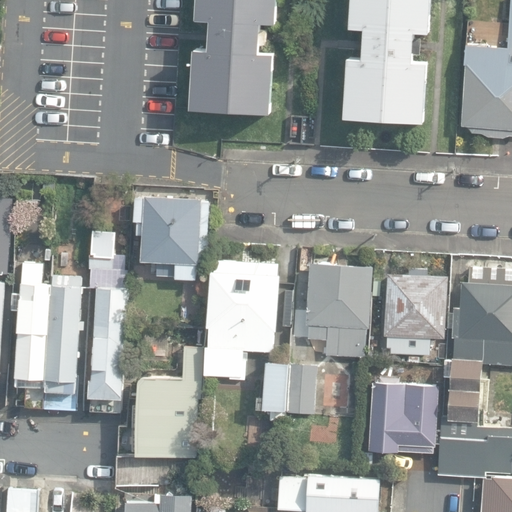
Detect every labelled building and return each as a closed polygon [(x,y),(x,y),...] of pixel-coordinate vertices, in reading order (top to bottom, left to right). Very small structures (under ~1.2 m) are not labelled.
[(191,102),(270,108),(275,50),(259,48),(262,17),(275,18),(276,0),(197,0),(196,14),(212,15),(209,44),(195,42),(191,102)] [(351,116),(434,122),(438,61),(426,61),(426,31),(439,33),(440,0),(358,0),(357,28),(372,28),(370,57),(355,56),(351,116)] [(488,133),(503,134),(510,131),(511,130),(511,0),(507,45),(466,41),(465,61),(461,121),(467,122),(471,129),(481,129),(488,133)] [(54,193),(55,177),(44,177),(43,192),(54,193)] [(177,277),(197,278),(198,261),(207,262),(210,234),(208,234),(211,201),(202,201),(202,197),(148,193),(147,195),(138,195),(136,219),(141,219),(140,232),(145,233),(144,259),(152,259),(151,273),(172,274),(173,261),(178,261),(177,277)] [(91,267),(115,269),(117,231),(94,229),(94,252),(92,252),(91,267)] [(0,261),(17,262),(17,246),(0,245),(0,261)] [(207,375),(243,378),(244,349),(274,351),(276,329),(278,329),(282,273),(279,273),(279,262),(216,258),(216,269),(212,269),(209,326),(212,326),(210,345),(209,345),(207,375)] [(27,406),(45,407),(52,284),(43,284),(44,263),(23,261),(16,384),(28,385),(27,406)] [(326,354),(365,356),(367,328),(370,328),(374,266),(312,262),(308,323),(310,323),(309,337),(327,338),(326,354)] [(392,351),(431,354),(432,335),(445,336),(450,273),(430,272),(431,267),(411,265),(411,272),(390,270),(385,333),(388,333),(387,345),(393,345),(392,351)] [(455,336),(449,416),(449,418),(476,419),(479,420),(483,361),(511,363),(511,279),(504,279),(505,275),(485,273),(485,278),(470,277),(470,281),(464,281),(462,306),(455,305),(453,336),(455,336)] [(45,407),(75,409),(84,276),(53,274),(52,284),(45,407)] [(91,409),(122,411),(129,289),(98,287),(92,379),(90,379),(89,396),(91,396),(91,409)] [(165,455),(197,457),(200,398),(205,398),(207,348),(186,347),(185,376),(140,374),(139,396),(130,396),(129,425),(120,424),(119,454),(165,455)] [(263,404),(284,406),(288,359),(267,357),(263,404)] [(288,408),(315,410),(318,362),(291,360),(288,408)] [(371,449),(435,453),(435,445),(436,445),(440,384),(402,382),(403,377),(382,376),(381,381),(375,380),(371,449)] [(449,418),(449,416),(443,415),(440,472),(487,475),(489,440),(475,439),(476,419),(449,418)] [(118,483),(164,485),(165,455),(119,454),(118,483)] [(281,508),(351,511),(380,511),(382,478),(283,473),(281,508)] [(511,511),(511,475),(505,475),(493,474),(493,476),(485,476),(483,511),(511,511)] [(38,511),(40,491),(9,489),(7,511),(38,511)] [(124,511),(192,511),(193,492),(161,491),(161,502),(125,500),(124,511)]
